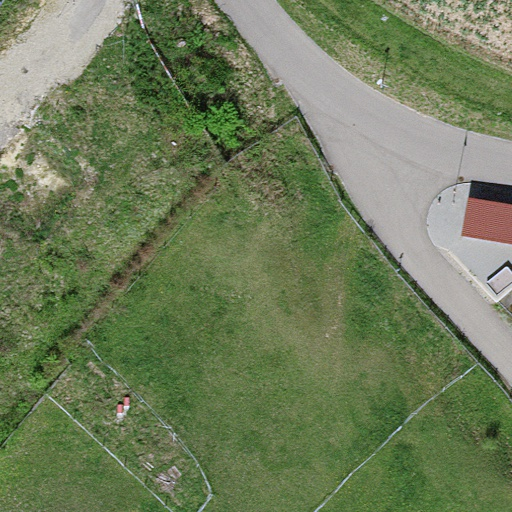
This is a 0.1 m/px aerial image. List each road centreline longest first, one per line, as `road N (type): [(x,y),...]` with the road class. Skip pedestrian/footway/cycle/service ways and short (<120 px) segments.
road 1 (residential): [(382,139),(403,234),(511,358)]
road 2 (residential): [(248,0),(382,139)]
road 3 (residential): [(382,139),(511,165)]
